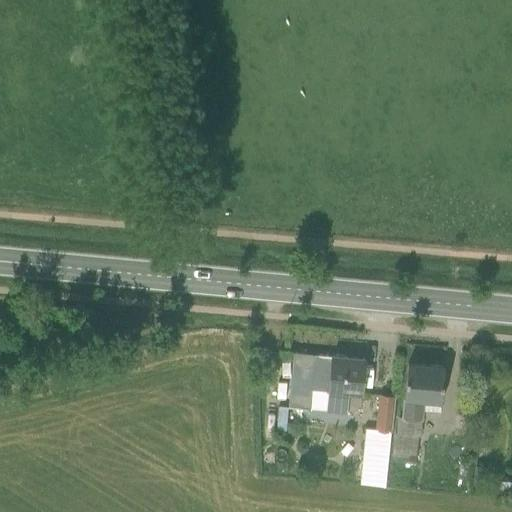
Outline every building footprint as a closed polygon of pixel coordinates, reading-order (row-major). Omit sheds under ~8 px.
[(327,391),(325,412),(347,414),(347,406),(359,407),(363,360),(293,353),(287,407),(309,410),(311,389),(327,391)] [(375,431),(365,430),(360,485),(383,487),(397,364),(382,362),(375,431)] [(390,463),(415,466),(418,437),(420,437),(423,411),(439,413),(444,367),(407,364),(401,418),(397,418),(396,435),(394,434),(390,463)] [(286,408),(278,407),(276,430),(285,431),(286,408)] [(283,466),(276,449),(260,456),(267,473),(283,466)] [(475,467),(473,487),(482,488),(484,468),(475,467)]
